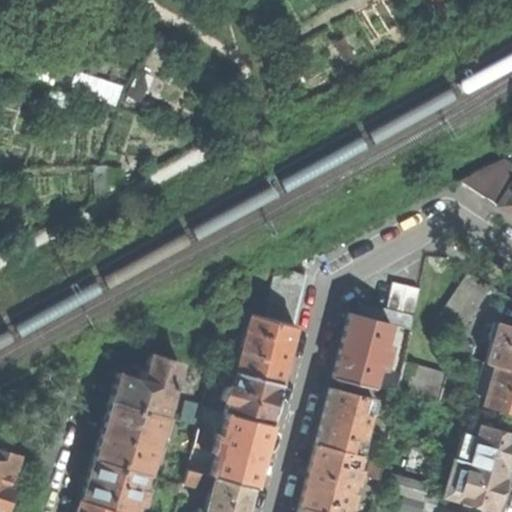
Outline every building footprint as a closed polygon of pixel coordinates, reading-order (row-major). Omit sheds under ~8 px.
[(511,171),(511,161),(503,156),(458,179),(492,202),(511,171)] [(511,171),(492,202),(500,207),(511,215),(511,171)] [(293,324),(306,275),(281,268),(275,270),(264,317),(293,324)] [(491,286),(468,270),(436,317),(460,332),(491,286)] [(393,281),(386,307),(398,310),(412,314),(418,287),(393,281)] [(394,324),(398,310),(386,307),(359,301),(355,314),(387,322),(394,324)] [(412,314),(398,310),(394,324),(410,328),(412,314)] [(383,342),(387,322),(355,314),(347,312),(339,344),(331,376),(371,386),(376,366),(383,368),(389,343),(383,342)] [(286,351),(293,324),(264,317),(248,313),(233,370),(278,382),(286,351)] [(511,325),(496,321),(484,361),(493,364),(511,369),(511,325)] [(109,399),(162,415),(178,361),(158,355),(152,356),(147,361),(141,379),(120,373),(118,373),(116,373),(113,383),(109,399)] [(446,374),(403,363),(396,389),(439,400),(446,374)] [(511,369),(493,364),(481,402),(511,411),(511,369)] [(273,399),(278,382),(233,370),(230,385),(225,384),(221,399),(226,400),(223,411),(226,411),(267,422),(273,399)] [(321,418),(314,444),(358,455),(372,399),(328,388),(321,418)] [(157,432),(162,415),(109,399),(100,429),(92,457),(145,473),(149,458),(154,444),(157,432)] [(200,404),(184,400),(179,421),(196,425),(200,404)] [(260,450),(267,422),(226,411),(221,433),(217,433),(212,452),(216,453),(210,475),(213,475),(251,485),(260,450)] [(168,416),(162,415),(157,432),(163,434),(168,416)] [(511,443),(511,431),(475,421),(466,454),(464,453),(462,459),(504,471),(510,451),(511,443)] [(208,431),(197,428),(192,446),(203,449),(208,431)] [(374,440),(370,457),(382,460),(386,443),(374,440)] [(159,445),(154,444),(149,458),(155,460),(159,445)] [(306,474),(298,507),(318,511),(343,511),(345,506),(350,507),(353,492),(349,491),(351,482),(356,484),(360,469),(354,467),(358,455),(314,444),(306,474)] [(0,510),(2,511),(10,482),(19,454),(0,449),(0,510)] [(133,511),(136,503),(141,488),(145,473),(92,457),(86,475),(79,499),(119,511),(122,511),(133,511)] [(366,474),(377,477),(379,470),(382,460),(370,457),(366,474)] [(499,489),(504,471),(462,459),(461,465),(463,465),(454,498),(493,510),(499,489)] [(210,489),(213,475),(210,475),(187,468),(183,482),(210,489)] [(403,476),(379,470),(377,477),(375,488),(397,493),(428,501),(432,483),(403,476)] [(251,485),(213,475),(210,489),(204,509),(199,508),(198,511),(244,511),(245,509),(251,485)] [(146,489),(141,488),(136,503),(141,505),(146,489)] [(424,511),(428,501),(397,493),(393,509),(404,511),(424,511)] [(118,511),(119,511),(79,499),(75,511),(118,511)]
